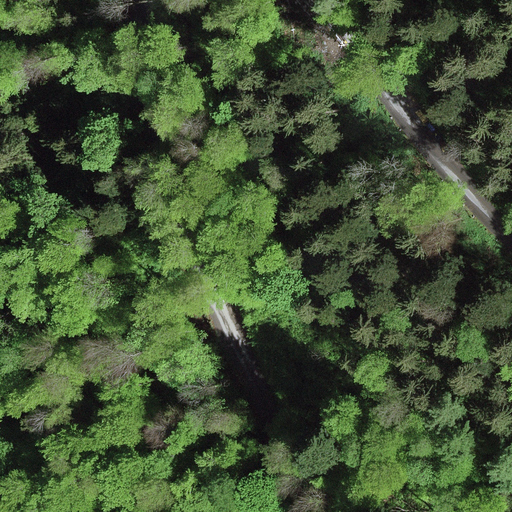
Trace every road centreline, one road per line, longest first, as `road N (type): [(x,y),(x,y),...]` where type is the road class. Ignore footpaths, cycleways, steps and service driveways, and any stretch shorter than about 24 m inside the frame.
road 1 (unclassified): [(327,511),(211,299),(161,177),(134,0)]
road 2 (unclassified): [(316,0),(473,205),(511,242)]
